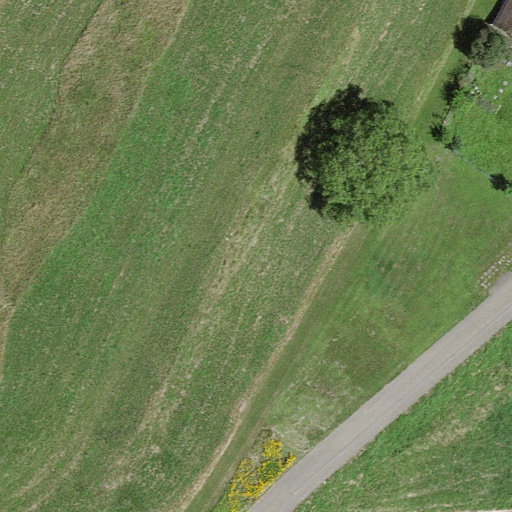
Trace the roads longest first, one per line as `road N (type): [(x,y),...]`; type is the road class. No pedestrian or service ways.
road 1 (track): [(189,511),(396,180),(491,0)]
road 2 (motorway): [(211,511),(511,21)]
road 3 (motorway): [(230,0),(0,375)]
road 4 (residential): [(511,293),(264,511)]
